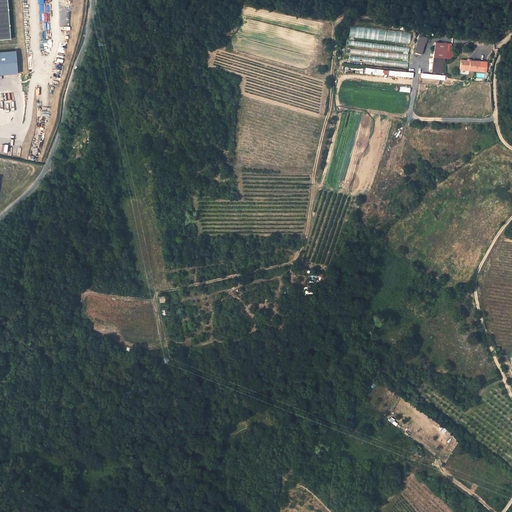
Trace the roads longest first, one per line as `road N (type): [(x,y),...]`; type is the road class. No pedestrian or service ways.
road 1 (unclassified): [(92,0),(48,164),(0,218)]
road 2 (track): [(511,397),(474,288),(511,217)]
road 3 (track): [(511,148),(498,133),(494,81),(511,35)]
